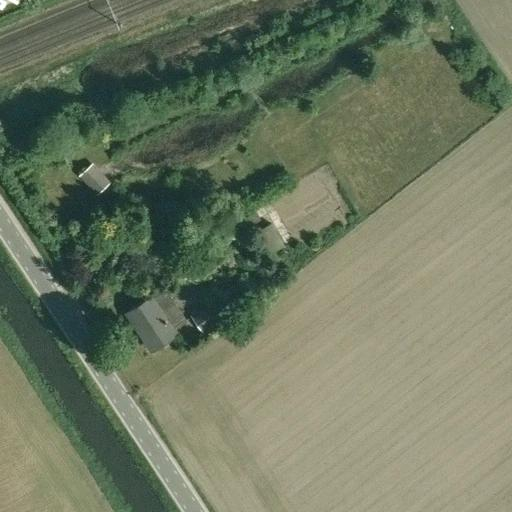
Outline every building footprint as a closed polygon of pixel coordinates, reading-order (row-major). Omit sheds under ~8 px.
[(299,120),(267,137),(287,176),(263,188),(290,242),(346,214),(299,120)] [(92,163),(79,175),(96,193),(109,181),(92,163)] [(256,211),(244,219),(248,226),(260,218),(256,211)] [(117,215),(117,240),(139,239),(138,215),(117,215)] [(271,223),(257,231),(271,258),(286,250),(271,223)] [(249,273),(236,284),(249,300),(262,290),(249,273)] [(224,290),(192,315),(206,333),(237,309),(224,290)] [(148,299),(127,312),(151,349),(177,333),(174,329),(187,321),(168,292),(151,303),(148,299)]
